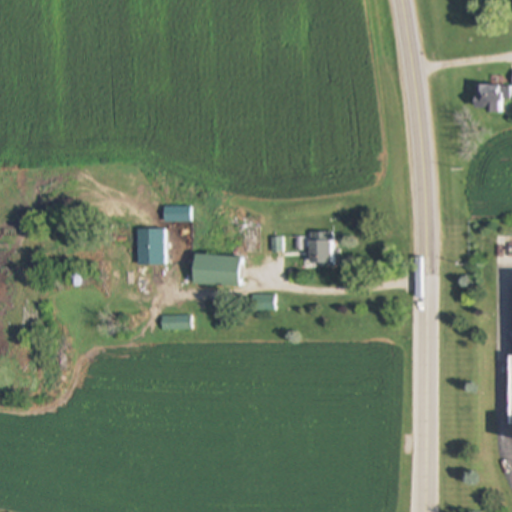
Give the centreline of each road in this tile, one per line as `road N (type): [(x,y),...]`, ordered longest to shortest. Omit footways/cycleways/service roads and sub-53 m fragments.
road 1 (primary): [(431,279),(426,124),(404,0)]
road 2 (primary): [(430,511),(431,279)]
